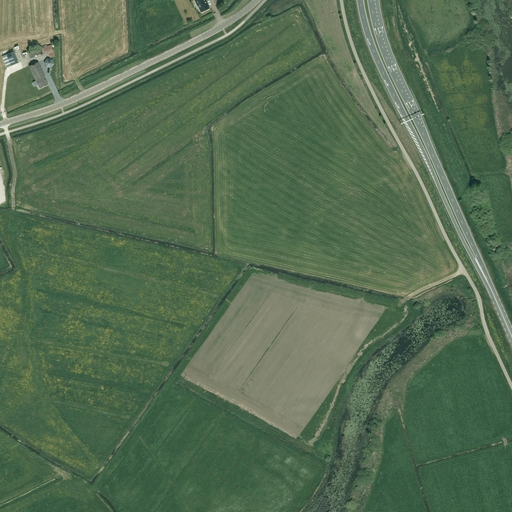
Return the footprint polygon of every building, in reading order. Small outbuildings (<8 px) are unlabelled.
[(205,0),(194,0),(198,6),(201,12),(209,8),(205,0)] [(55,57),(54,52),(53,50),(52,45),(41,48),(41,49),(28,52),(30,58),(35,57),(34,56),(43,54),(43,55),(48,54),(50,58),(55,57)] [(18,63),(14,52),(6,55),(11,66),(18,63)] [(44,62),(46,67),(51,68),(54,64),(52,59),(47,58),(44,62)] [(40,88),(48,84),(44,77),(45,77),(38,62),(29,66),(36,81),(40,88)]
